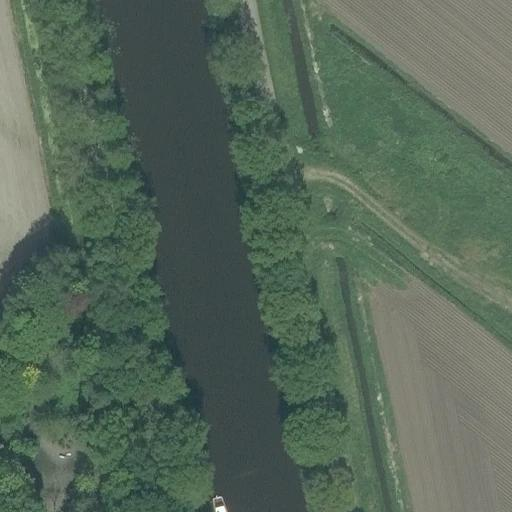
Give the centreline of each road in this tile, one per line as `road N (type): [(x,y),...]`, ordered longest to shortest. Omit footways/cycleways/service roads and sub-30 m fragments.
road 1 (unclassified): [(343,511),(240,0)]
road 2 (track): [(73,0),(173,511)]
